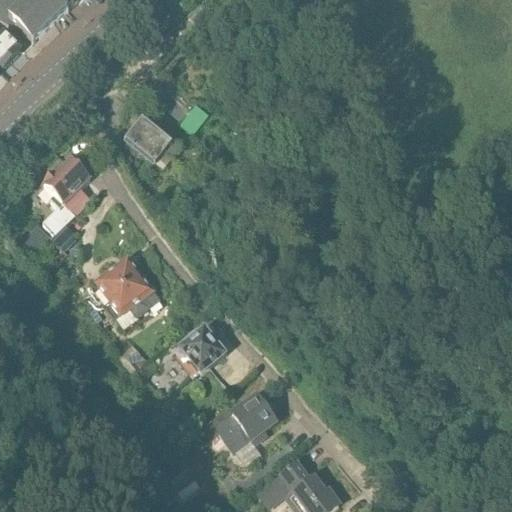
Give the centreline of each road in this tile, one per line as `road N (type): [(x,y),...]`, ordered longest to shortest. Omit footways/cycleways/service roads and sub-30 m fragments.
road 1 (tertiary): [(0,130),(140,0)]
road 2 (track): [(511,468),(367,402)]
road 3 (unclassified): [(114,85),(219,0)]
